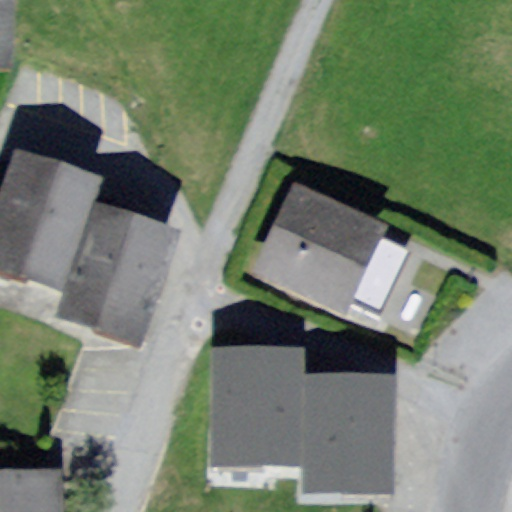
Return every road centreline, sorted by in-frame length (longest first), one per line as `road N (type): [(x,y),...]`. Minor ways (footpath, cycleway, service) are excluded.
road 1 (residential): [(492,424),(194,313)]
road 2 (residential): [(211,272),(326,0)]
road 3 (residential): [(211,272),(123,148),(31,132),(0,155)]
road 4 (residential): [(130,511),(194,313)]
